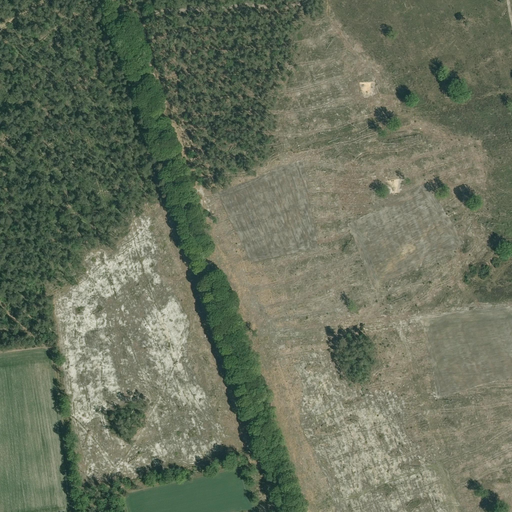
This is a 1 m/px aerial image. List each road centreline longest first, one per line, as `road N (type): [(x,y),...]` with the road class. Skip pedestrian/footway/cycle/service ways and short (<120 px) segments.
road 1 (track): [(293,511),(114,9)]
road 2 (track): [(306,0),(287,8),(140,16),(114,9)]
